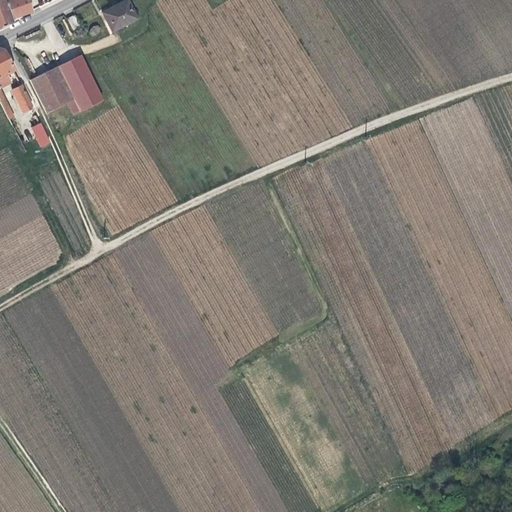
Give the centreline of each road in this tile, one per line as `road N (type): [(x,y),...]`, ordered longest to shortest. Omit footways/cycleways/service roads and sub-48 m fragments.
road 1 (track): [(511,78),(258,173),(0,309)]
road 2 (track): [(4,36),(106,250)]
road 3 (track): [(333,511),(389,477),(431,471),(511,419)]
road 4 (track): [(0,408),(71,511)]
